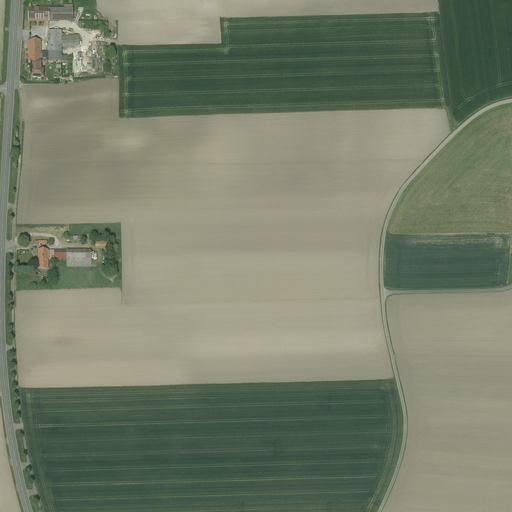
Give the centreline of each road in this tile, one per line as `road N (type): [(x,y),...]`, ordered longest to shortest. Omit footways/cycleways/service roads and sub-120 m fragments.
road 1 (unclassified): [(378,511),(405,419),(382,295),(388,215),(450,138),(476,115),(511,101)]
road 2 (primary): [(28,511),(6,403),(1,324),(10,88)]
